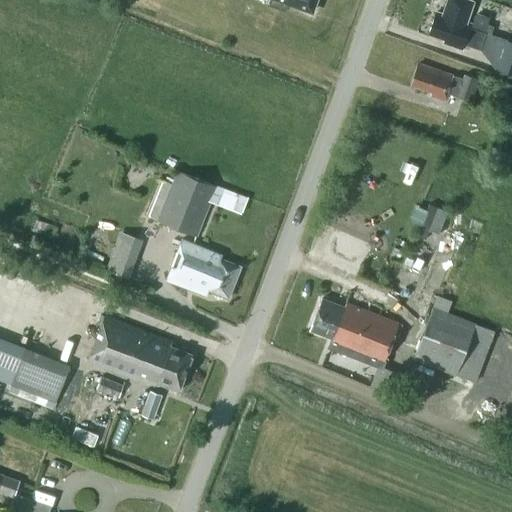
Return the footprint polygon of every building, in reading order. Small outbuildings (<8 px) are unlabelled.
[(314,0),(287,0),(287,1),(310,10),(314,0)] [(446,0),(442,13),(436,11),(429,33),(449,40),(447,44),(462,49),(465,41),(477,45),(481,32),(470,28),(471,24),(466,22),(474,2),(468,0),(446,0)] [(260,18),(258,22),(260,27),(264,29),(269,27),(271,22),(269,18),(264,16),(260,18)] [(511,41),(507,40),(496,69),(511,74),(511,41)] [(457,98),(470,102),(478,80),(464,75),(462,80),(453,76),(453,75),(418,63),(411,85),(431,92),(430,95),(444,100),(447,93),(457,97),(457,98)] [(197,236),(211,201),(217,187),(178,171),(158,221),(197,236)] [(217,187),(211,201),(242,214),(248,199),(218,186),(217,187)] [(439,207),(429,203),(417,234),(426,238),(439,207)] [(129,276),(139,235),(116,229),(106,271),(129,276)] [(208,289),(227,297),(239,266),(219,259),(221,253),(182,238),(166,280),(205,295),(208,289)] [(391,286),(421,294),(427,271),(397,263),(391,286)] [(413,358),(475,383),(495,332),(447,313),(452,300),(438,294),(413,358)] [(322,298),(310,329),(332,338),(329,347),(382,367),(397,328),(401,329),(403,324),(399,323),(399,322),(359,306),(346,302),(345,306),(322,298)] [(87,362),(148,384),(149,380),(178,391),(192,355),(170,347),(172,340),(105,315),(87,362)] [(53,407),(69,361),(0,337),(0,378),(9,382),(7,391),(53,407)] [(344,359),(333,355),(329,363),(340,368),(344,359)] [(118,396),(123,385),(101,377),(96,387),(118,396)] [(163,395),(150,390),(142,415),(154,419),(163,395)] [(48,511),(50,506),(15,494),(9,510),(16,511),(48,511)]
